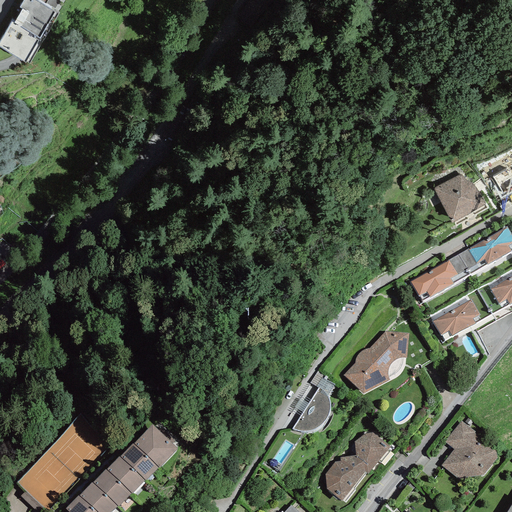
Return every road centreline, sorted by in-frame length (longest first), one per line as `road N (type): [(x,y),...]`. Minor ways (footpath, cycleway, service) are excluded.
road 1 (residential): [(224,511),(275,420),(375,280),(428,258),(511,204)]
road 2 (residential): [(511,331),(371,511)]
